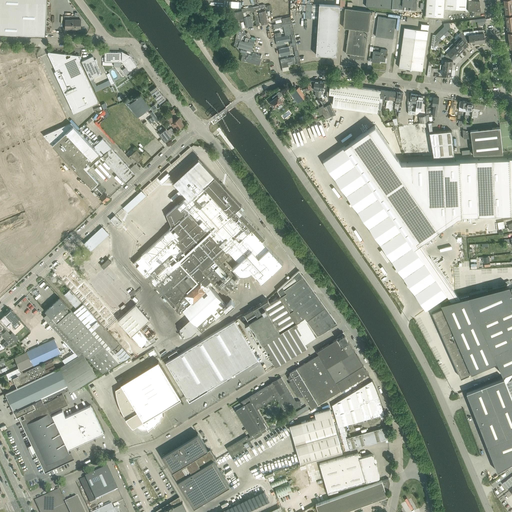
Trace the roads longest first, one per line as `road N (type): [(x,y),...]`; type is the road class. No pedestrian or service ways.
road 1 (unclassified): [(488,511),(399,322),(245,95)]
road 2 (unknown): [(151,221),(124,242),(119,257),(186,335),(203,334),(283,277),(284,256),(220,175),(198,177),(177,195)]
road 3 (unclassified): [(108,459),(155,445),(348,324)]
road 4 (unclassified): [(0,308),(198,127)]
road 5 (unknown): [(351,252),(401,206),(405,168),(388,138),(369,115),(287,157)]
road 6 (unclassified): [(348,324),(198,127)]
road 7 (unclassified): [(455,89),(314,73),(245,95)]
road 8 (unknown): [(155,445),(195,508),(245,486),(250,465),(290,438)]
road 9 (unknown): [(141,448),(99,385),(167,341)]
road 10 (unclassified): [(198,127),(133,42),(108,41)]
road 11 (residential): [(240,99),(166,0)]
